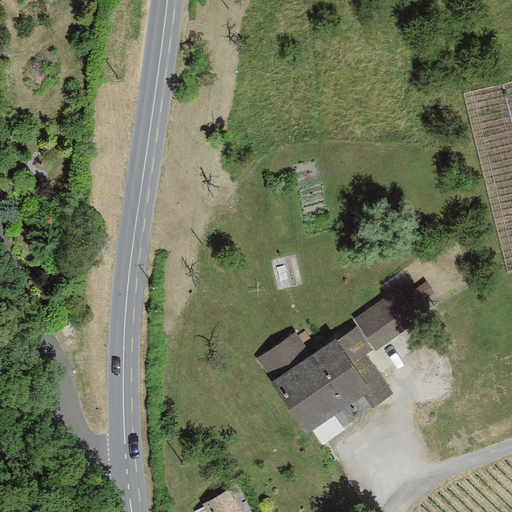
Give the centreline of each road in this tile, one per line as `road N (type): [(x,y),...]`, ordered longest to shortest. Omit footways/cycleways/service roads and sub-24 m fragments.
road 1 (secondary): [(133,511),(124,388),(129,303),(167,0)]
road 2 (track): [(511,446),(443,472),(398,511)]
